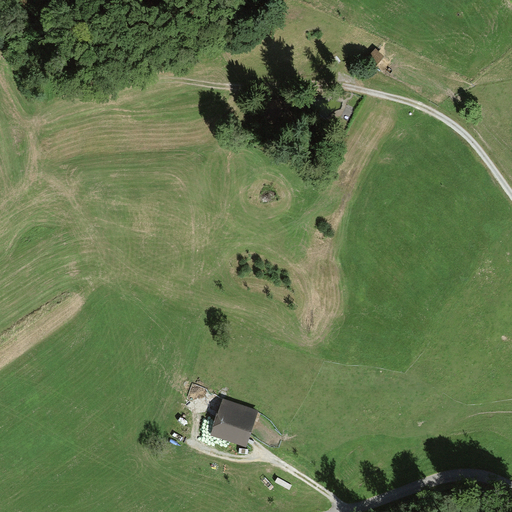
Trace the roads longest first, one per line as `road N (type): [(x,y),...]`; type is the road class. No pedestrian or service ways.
road 1 (track): [(511,192),(476,143),(432,110),(321,85),(223,89),(42,49)]
road 2 (unclassified): [(511,476),(458,470),(339,511)]
